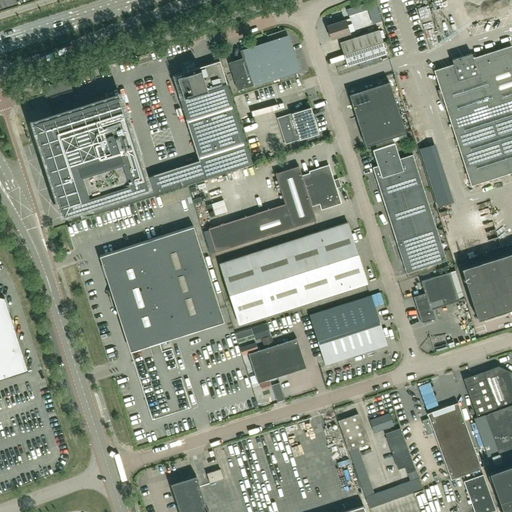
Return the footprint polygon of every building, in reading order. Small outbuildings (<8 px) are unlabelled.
[(349,33),(345,20),(327,26),(331,39),(349,33)] [(387,54),(379,30),(340,43),(347,66),(387,54)] [(299,71),(288,38),(242,53),(244,57),(229,62),(238,90),(299,71)] [(511,172),(511,48),(511,46),(473,58),(471,53),(452,59),(453,64),(434,70),(440,89),(437,90),(440,100),(443,99),(471,186),(511,172)] [(199,160),(145,178),(136,150),(118,95),(34,122),(51,177),(63,214),(70,212),(72,216),(92,210),(93,214),(252,163),(220,60),(172,76),(199,160)] [(406,133),(389,81),(349,94),(366,146),(406,133)] [(319,134),(310,107),(277,118),(285,144),(319,134)] [(436,229),(412,154),(399,159),(394,142),(372,150),(377,166),(372,167),(396,242),(406,273),(446,260),(440,241),(436,229)] [(263,237),(316,220),(312,206),(319,204),(321,210),(341,203),(336,187),(332,189),(331,183),(335,182),(334,180),(329,164),(308,171),(309,173),(302,175),(299,166),(275,173),(285,204),(255,213),(208,228),(216,252),(263,237)] [(223,200),(211,204),(215,215),(227,211),(223,200)] [(367,284),(347,222),(304,236),(275,246),(219,263),(239,324),(341,292),(367,284)] [(224,322),(193,226),(193,224),(118,248),(99,254),(114,301),(115,301),(122,323),(121,323),(130,352),(224,322)] [(478,320),(511,308),(511,252),(461,268),(478,320)] [(456,270),(450,272),(421,281),(425,293),(414,296),(422,322),(435,318),(432,308),(464,297),(456,270)] [(387,345),(371,295),(310,315),(326,365),(387,345)] [(0,379),(28,371),(5,298),(0,296),(0,379)] [(267,323),(258,326),(261,338),(271,335),(267,323)] [(306,368),(296,338),(248,354),(258,383),(266,380),(269,379),(306,368)] [(511,404),(511,373),(497,367),(464,379),(477,417),(496,410),(511,404)] [(284,399),(282,393),(276,395),(278,401),(284,399)] [(265,407),(272,405),(269,396),(262,398),(265,407)] [(481,469),(458,403),(428,413),(451,479),(481,469)] [(511,431),(511,404),(474,419),(482,442),(511,431)] [(16,413),(0,415),(0,426),(18,424),(16,413)] [(374,433),(394,426),(389,413),(369,420),(374,433)] [(358,414),(338,421),(349,450),(358,447),(369,443),(358,414)] [(428,418),(422,421),(427,435),(433,432),(428,418)] [(415,470),(400,428),(386,433),(399,469),(405,467),(408,473),(415,470)] [(511,457),(511,431),(482,442),(491,465),(511,457)] [(372,485),(358,447),(349,450),(370,508),(422,490),(418,478),(415,470),(408,473),(410,481),(375,494),(372,485)] [(503,511),(511,511),(511,463),(489,472),(503,511)] [(224,479),(221,469),(206,473),(210,483),(224,479)] [(365,511),(363,505),(341,511),(207,511),(196,476),(196,475),(170,484),(171,484),(180,511),(365,511)] [(488,511),(495,510),(482,475),(464,481),(474,511),(488,511)]
